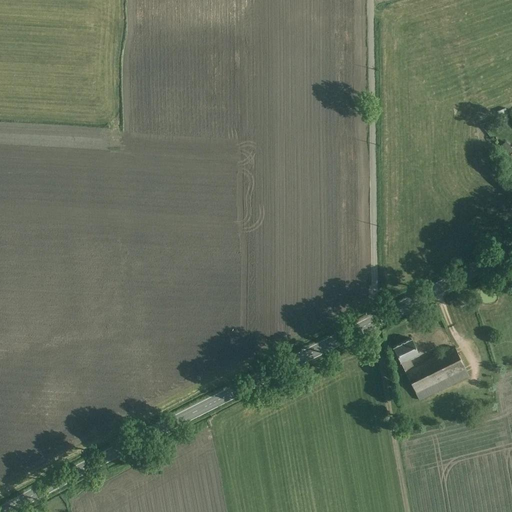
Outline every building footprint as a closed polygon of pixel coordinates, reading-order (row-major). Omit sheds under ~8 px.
[(511,145),(510,143),(502,149),(511,161),(511,145)] [(503,280),(509,277),(505,268),(498,272),(503,280)] [(413,360),(424,355),(414,336),(393,346),(405,371),(416,365),(413,360)] [(459,351),(407,374),(417,397),(469,375),(459,351)] [(31,511),(33,509),(22,503),(17,511),(31,511)]
